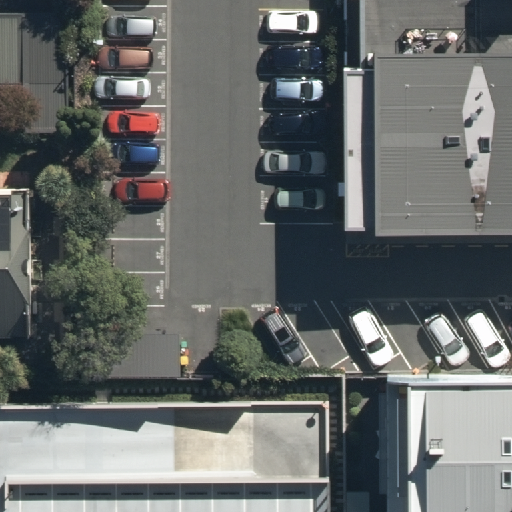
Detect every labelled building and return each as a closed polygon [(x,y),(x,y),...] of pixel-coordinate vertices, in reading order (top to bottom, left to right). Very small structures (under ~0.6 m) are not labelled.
[(511,0),(363,0),(364,11),(378,12),(378,58),(370,58),(371,216),(511,215),(511,0)] [(75,12),(0,12),(0,80),(27,80),(27,134),(75,134),(75,12)] [(36,194),(0,193),(0,339),(36,340),(36,194)] [(511,511),(511,374),(386,375),(386,511),(511,511)] [(330,511),(328,403),(0,405),(0,511),(330,511)]
